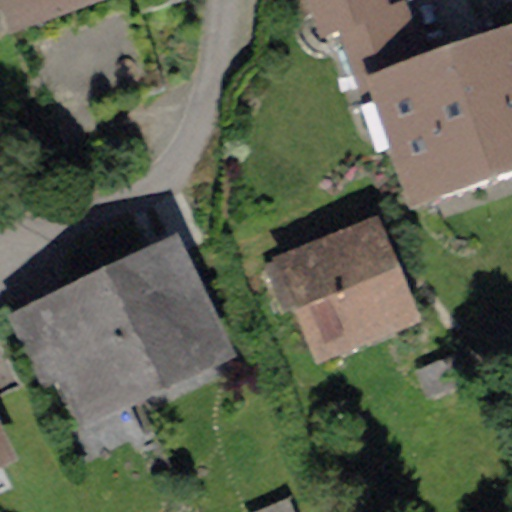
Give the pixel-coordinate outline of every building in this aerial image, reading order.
[(17,0),(27,27),(25,28),(68,162),(118,145),(107,110),(165,91),(140,14),(183,0),(17,0)] [(399,8),(307,40),(331,111),(369,98),(423,79),(399,8)] [(511,48),(455,68),(488,163),(511,154),(511,48)] [(402,192),(488,163),(455,68),(423,79),(369,98),(402,192)] [(317,232),(286,244),(298,273),(280,280),(291,308),(309,300),(326,341),(395,312),(362,231),(323,247),(317,232)] [(116,294),(20,332),(37,376),(66,364),(84,409),(207,361),(172,273),(142,285),(132,260),(107,270),(116,294)]
